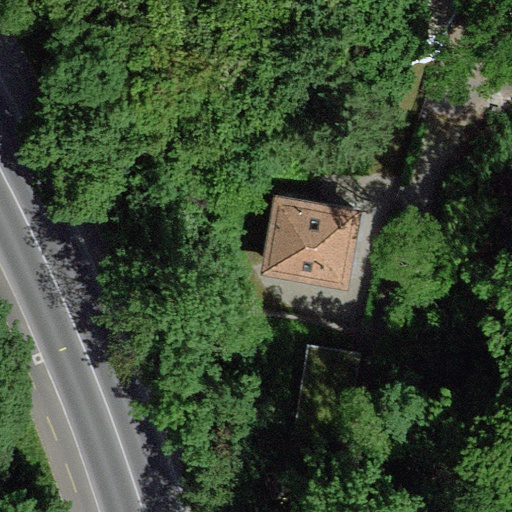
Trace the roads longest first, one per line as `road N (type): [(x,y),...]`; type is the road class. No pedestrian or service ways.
road 1 (secondary): [(144,511),(95,371),(0,164)]
road 2 (track): [(452,109),(384,336)]
road 3 (track): [(384,336),(364,511)]
